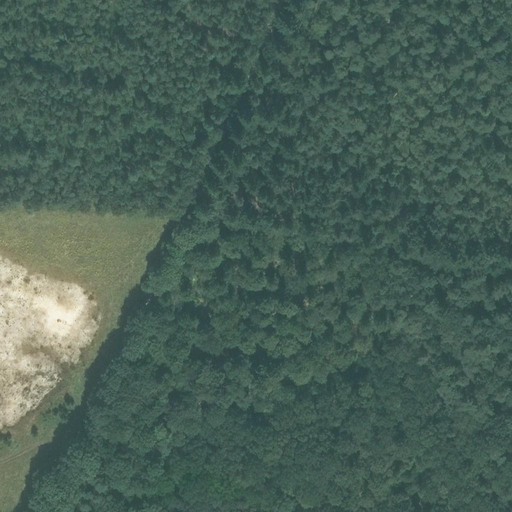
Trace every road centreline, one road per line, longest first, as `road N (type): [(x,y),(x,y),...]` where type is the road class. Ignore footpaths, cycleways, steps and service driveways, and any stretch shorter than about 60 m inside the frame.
road 1 (track): [(43,511),(186,210)]
road 2 (track): [(511,259),(209,214)]
road 3 (track): [(279,0),(186,210)]
